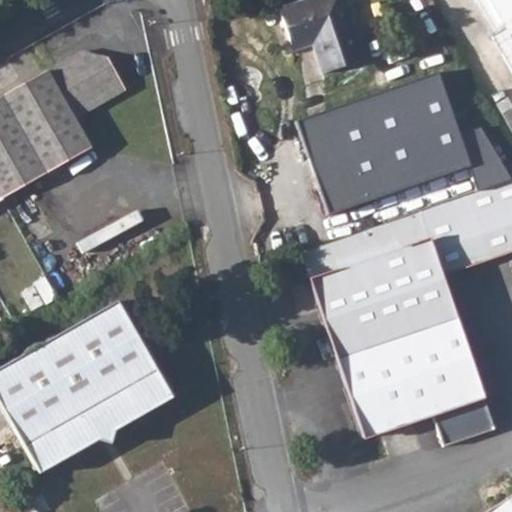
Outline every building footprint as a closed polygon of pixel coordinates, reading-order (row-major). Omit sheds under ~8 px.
[(303,0),(280,8),(291,40),(311,33),(314,43),(323,73),(365,60),(346,0),(303,0)] [(511,0),(486,0),(503,29),(497,32),(491,36),(511,71),(511,0)] [(85,59),(82,51),(79,52),(18,87),(0,97),(0,201),(91,148),(75,119),(125,90),(109,62),(106,57),(97,63),(85,59)] [(328,213),(377,198),(472,167),(439,74),(295,121),(328,213)] [(511,179),(468,194),(421,210),(442,275),(511,251),(511,179)] [(348,236),(301,251),(366,438),(434,414),(445,447),(493,430),(442,275),(421,210),(368,229),(348,236)] [(115,302),(0,368),(0,406),(22,445),(38,474),(100,439),(171,399),(115,302)] [(511,511),(511,495),(484,511),(511,511)]
